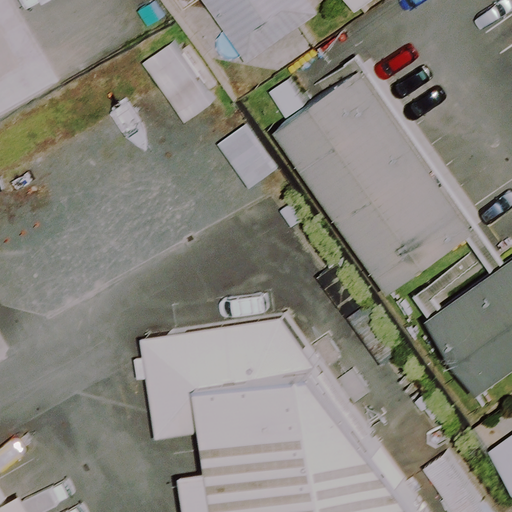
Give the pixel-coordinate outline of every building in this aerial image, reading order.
[(318,9),(312,0),(205,0),(248,60),(318,9)] [(216,100),(175,38),(143,60),(184,121),(216,100)] [(341,73),(263,126),(374,285),(451,232),(341,73)] [(281,164),(249,119),(218,142),(250,186),(281,164)] [(511,249),(417,314),(462,379),(511,344),(511,249)] [(140,435),(196,431),(200,472),(166,476),(169,511),(405,511),(279,317),(133,330),(140,435)] [(0,511),(18,511),(8,494),(0,498),(0,511)]
